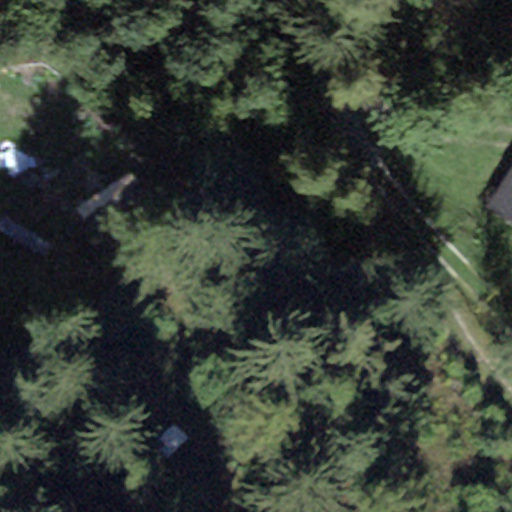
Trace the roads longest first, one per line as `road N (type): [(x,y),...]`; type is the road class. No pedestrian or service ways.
road 1 (track): [(511,393),(438,294),(427,250),(278,0)]
road 2 (track): [(511,315),(427,220),(411,222)]
